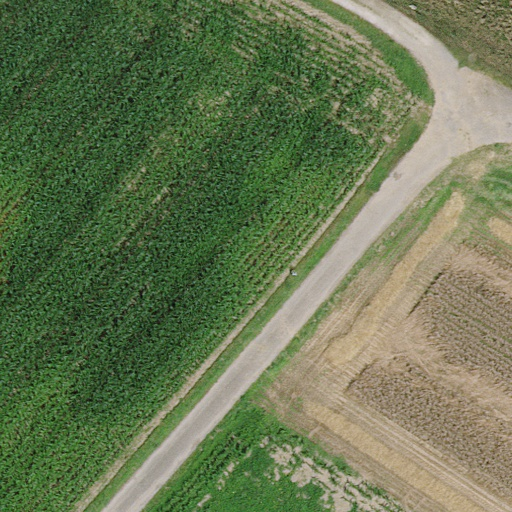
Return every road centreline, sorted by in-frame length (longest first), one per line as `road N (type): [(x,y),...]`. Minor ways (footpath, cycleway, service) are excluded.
road 1 (track): [(110,511),(463,114),(511,121)]
road 2 (track): [(463,114),(439,57),(352,0)]
